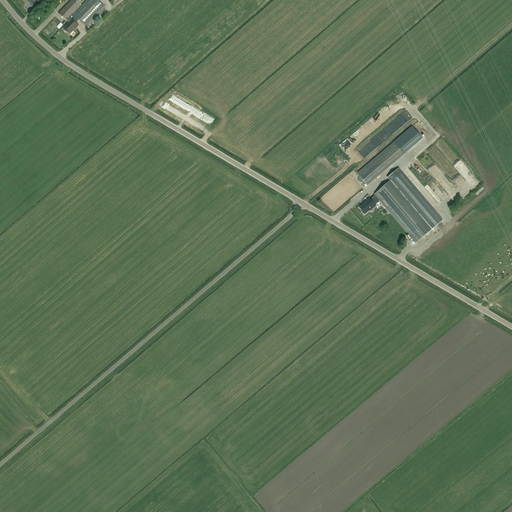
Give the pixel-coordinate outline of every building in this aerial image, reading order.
[(30,9),(36,3),(34,1),(32,2),(30,0),(23,0),(23,1),(30,9)] [(72,19),(75,16),(83,23),(101,4),(97,0),(87,0),(74,14),(73,14),(82,5),(76,0),(71,0),(59,14),(66,21),(67,21),(69,23),(63,29),(64,29),(64,30),(65,32),(67,32),(69,35),(75,29),(79,26),(72,19)] [(47,27),(43,32),(46,36),(51,31),(47,27)] [(212,127),(216,121),(204,114),(200,121),(212,127)] [(367,185),(422,138),(412,127),(357,174),(367,185)] [(387,178),(390,181),(374,195),(375,195),(371,198),(372,199),(371,200),(369,199),(364,203),(364,204),(359,208),(362,211),(361,211),(363,214),(364,213),(365,214),(369,210),(370,211),(375,206),(375,205),(380,201),(416,243),(442,220),(398,169),(387,178)]
